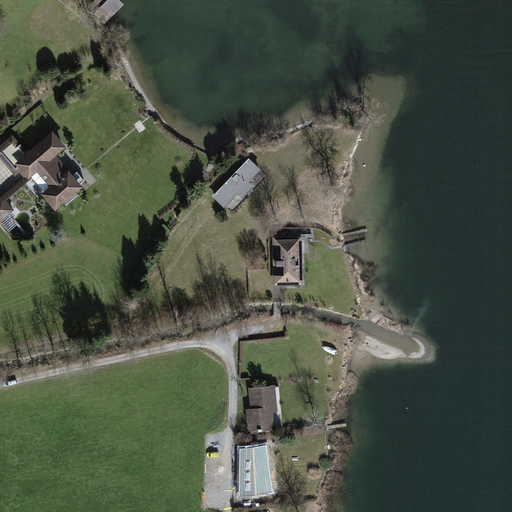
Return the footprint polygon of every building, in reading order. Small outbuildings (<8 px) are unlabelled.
[(13,135),(0,145),(0,157),(13,174),(21,168),(26,174),(0,194),(0,220),(14,209),(5,197),(38,170),(51,186),(42,193),(54,208),(81,187),(55,155),(66,146),(54,130),(27,152),(13,135)] [(261,168),(249,157),(212,196),(225,208),(238,195),(242,199),(254,186),(249,181),(261,168)] [(304,237),(272,237),(272,285),(304,285),(304,237)] [(282,432),(278,388),(251,391),(254,434),(282,432)] [(277,470),(276,446),(247,446),(248,471),(277,470)] [(275,504),(274,480),(246,481),(246,505),(275,504)]
